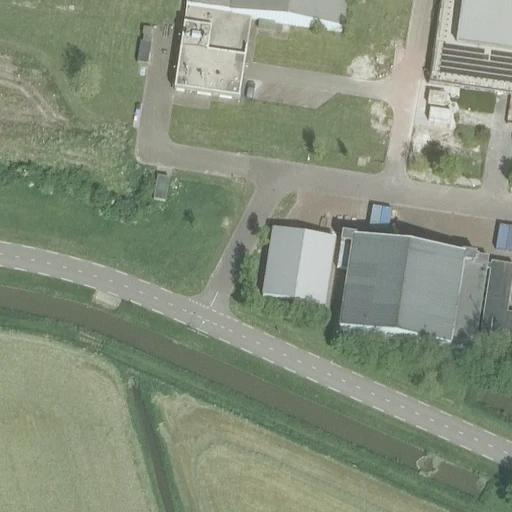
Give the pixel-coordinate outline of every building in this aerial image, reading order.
[(186,0),(173,91),(238,101),(246,50),(241,50),(242,42),(236,41),(240,18),(340,34),(345,0),(186,0)] [(511,0),(439,0),(433,47),(431,59),(429,74),(428,81),(428,85),(494,94),(509,96),(511,96),(511,0)] [(143,36),(151,38),(152,30),(144,29),(143,36)] [(142,43),(150,44),(151,38),(143,36),(142,43)] [(136,64),(147,65),(150,44),(139,43),(136,64)] [(438,95),(429,94),(427,106),(430,106),(444,108),(446,96),(438,95)] [(427,122),(449,125),(451,113),(429,110),(427,122)] [(168,181),(168,179),(157,177),(153,196),(153,201),(155,201),(164,203),(168,181)] [(334,241),(278,232),(272,231),(262,298),(324,308),(334,241)] [(511,276),(511,268),(500,266),(489,265),(489,266),(486,266),(487,259),(475,257),(461,255),(460,256),(355,240),(355,238),(341,236),(338,258),(336,270),(348,272),(339,332),(369,336),(368,342),(377,344),(378,338),(449,349),(449,348),(472,352),(485,273),(488,273),(478,334),(503,337),(511,276)]
